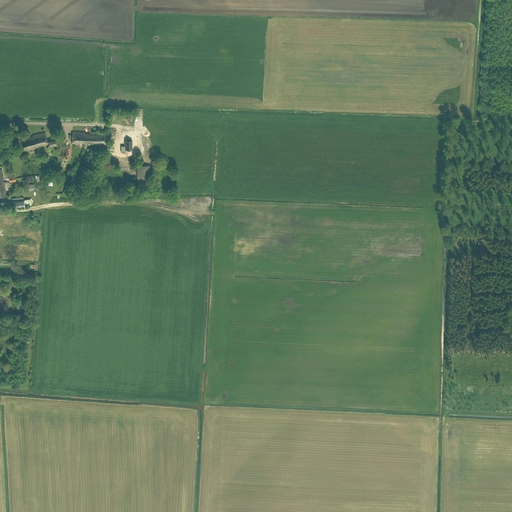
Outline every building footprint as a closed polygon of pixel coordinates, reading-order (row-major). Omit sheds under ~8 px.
[(46,140),(44,132),(32,136),(33,137),(20,141),(23,151),(35,147),(36,148),(47,144),(47,145),(57,143),(56,137),(46,140)] [(84,142),(84,132),(72,132),(72,144),(78,144),(78,142),(84,142)] [(84,132),(84,142),(91,142),(91,144),(105,145),(105,133),(90,132),(90,133),(84,133),(84,132)] [(121,146),(121,152),(125,152),(125,149),(132,149),(132,140),(125,140),(125,146),(121,146)] [(70,145),(62,145),(62,158),(70,158),(70,145)] [(149,165),(137,165),(137,186),(149,186),(149,165)]
